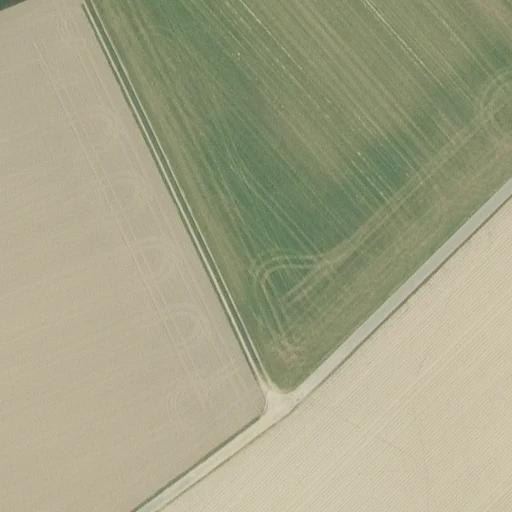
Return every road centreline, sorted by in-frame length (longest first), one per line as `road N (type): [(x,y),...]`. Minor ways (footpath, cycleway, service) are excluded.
road 1 (track): [(150,511),(283,412),(511,185)]
road 2 (track): [(85,0),(283,412)]
